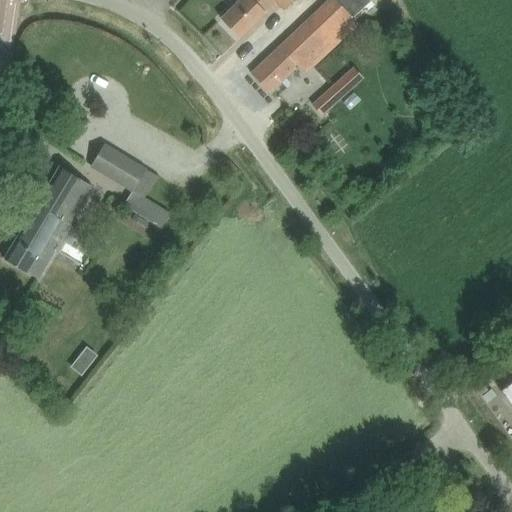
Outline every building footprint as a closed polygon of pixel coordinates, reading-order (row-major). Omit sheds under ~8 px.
[(240,0),(221,19),(239,38),(276,2),(284,10),(293,0),(240,0)] [(252,74),(268,91),(298,65),(304,72),(319,59),(358,24),(336,0),(331,0),(266,60),(252,74)] [(322,116),(363,79),(354,68),(311,105),(322,116)] [(144,197),(156,176),(104,144),(90,166),(130,191),(122,204),(160,228),(170,212),(144,197)] [(4,259),(21,269),(38,280),(56,249),(54,247),(57,242),(49,237),(83,181),(59,166),(4,259)] [(85,348),(71,366),(82,375),(96,357),(85,348)] [(511,381),(500,390),(511,407),(511,381)]
